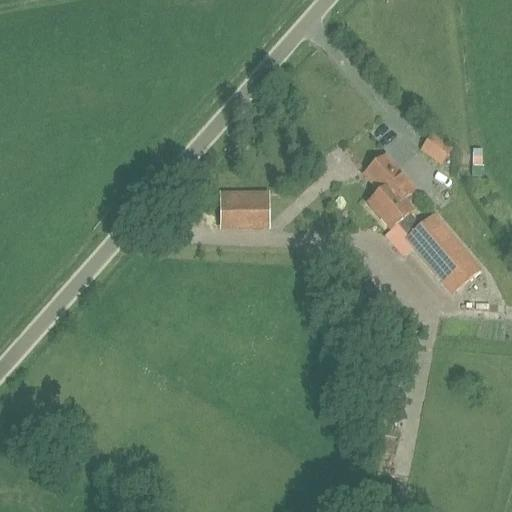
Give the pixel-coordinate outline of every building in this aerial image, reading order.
[(432,134),(419,151),(441,167),(453,150),(432,134)] [(472,150),(472,175),(482,175),(482,150),(472,150)] [(413,213),(403,202),(414,193),(384,160),(364,179),(381,197),(369,207),(392,232),(398,226),(410,240),(407,242),(444,285),(471,262),(434,219),(422,230),(410,216),(413,213)] [(270,193),(220,193),(220,232),(271,231),(270,193)] [(378,351),(400,332),(390,321),(369,340),(378,351)] [(388,489),(382,511),(401,511),(406,493),(388,489)]
